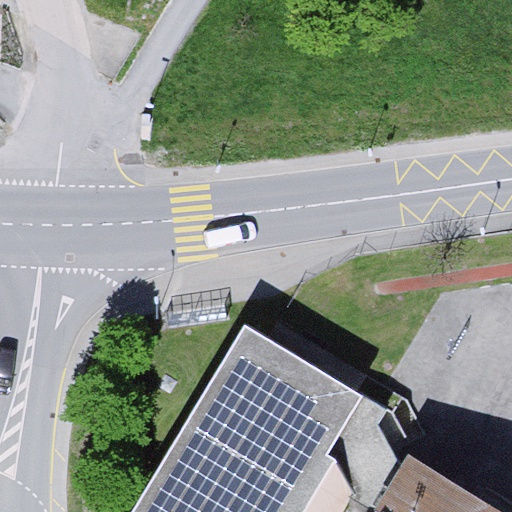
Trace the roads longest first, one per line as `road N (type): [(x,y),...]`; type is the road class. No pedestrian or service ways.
road 1 (residential): [(37,233),(190,229),(511,185)]
road 2 (unclassified): [(37,233),(50,101),(21,0)]
road 3 (residential): [(37,233),(0,434)]
